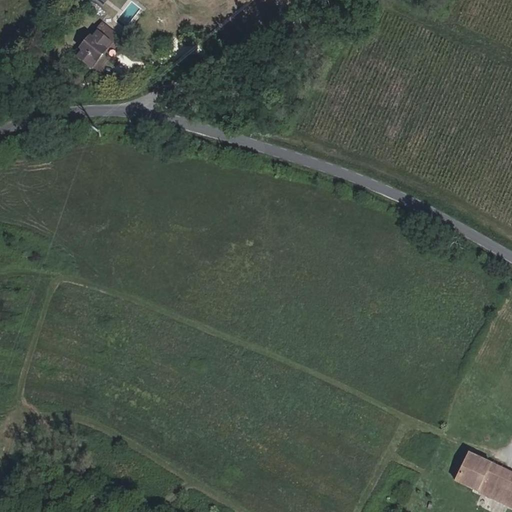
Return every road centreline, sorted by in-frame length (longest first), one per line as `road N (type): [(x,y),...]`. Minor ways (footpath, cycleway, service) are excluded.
road 1 (residential): [(511,251),(402,192),(323,162),(153,116),(77,107),(0,132)]
road 2 (track): [(308,0),(153,116)]
